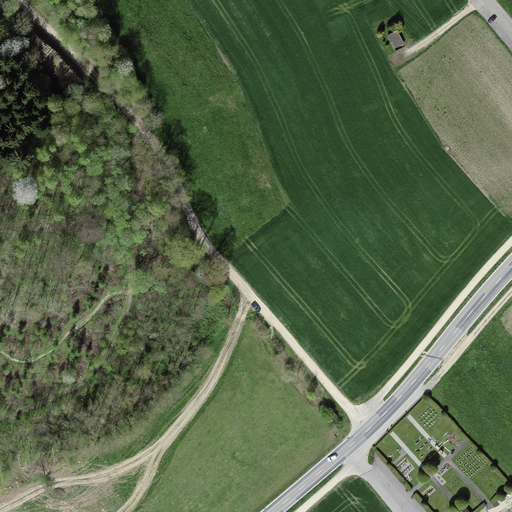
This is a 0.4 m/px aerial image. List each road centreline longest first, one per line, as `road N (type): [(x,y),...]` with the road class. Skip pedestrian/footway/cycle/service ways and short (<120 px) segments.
road 1 (secondary): [(511,265),(368,430),(272,511)]
road 2 (track): [(218,258),(118,99),(18,0)]
road 3 (track): [(511,241),(359,419)]
road 4 (track): [(359,419),(218,258)]
